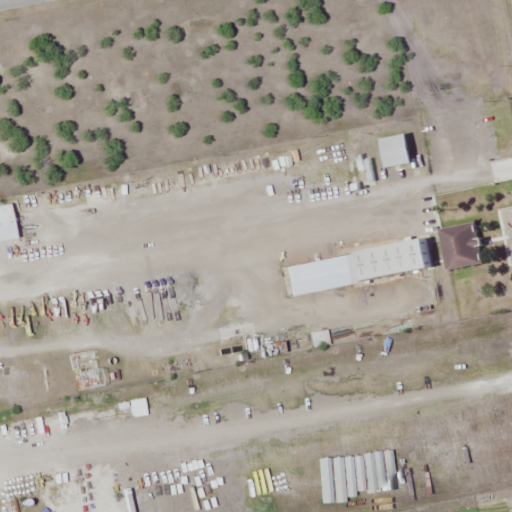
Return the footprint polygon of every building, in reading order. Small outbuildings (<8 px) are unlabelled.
[(382,138),(387,167),(414,163),(410,133),(382,138)] [(0,205),(0,241),(16,239),(11,204),(0,205)] [(485,263),(478,222),(441,228),(447,269),(485,263)] [(436,268),(431,238),(342,252),(347,282),(436,268)] [(310,332),(311,347),(328,345),(326,330),(310,332)] [(131,417),(146,415),(144,398),(129,400),(131,417)]
